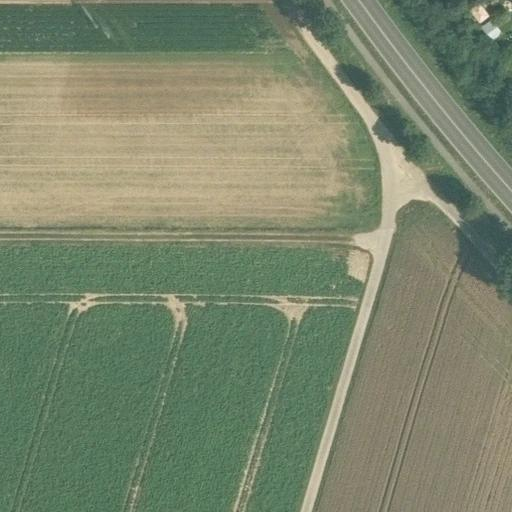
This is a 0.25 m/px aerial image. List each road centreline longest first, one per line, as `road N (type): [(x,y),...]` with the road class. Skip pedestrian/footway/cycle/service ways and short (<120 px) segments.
road 1 (track): [(304,511),(382,240),(411,173),(283,0)]
road 2 (track): [(382,240),(0,238)]
road 3 (secondary): [(511,195),(355,0)]
road 4 (track): [(511,285),(411,173)]
